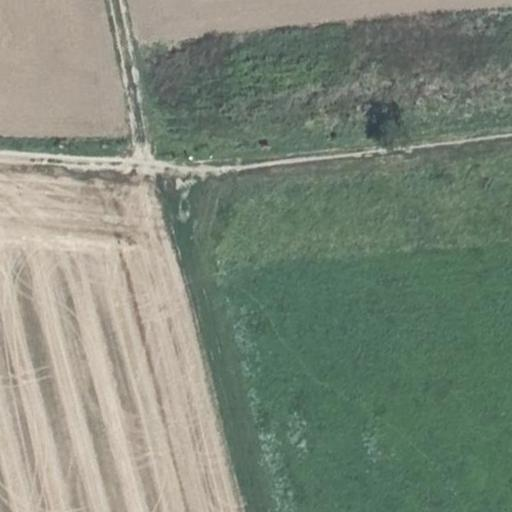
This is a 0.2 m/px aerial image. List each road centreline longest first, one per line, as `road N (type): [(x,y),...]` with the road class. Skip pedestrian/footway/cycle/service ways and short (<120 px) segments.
road 1 (track): [(161,165),(210,170),(511,132)]
road 2 (track): [(121,0),(161,165)]
road 3 (track): [(0,158),(161,165)]
